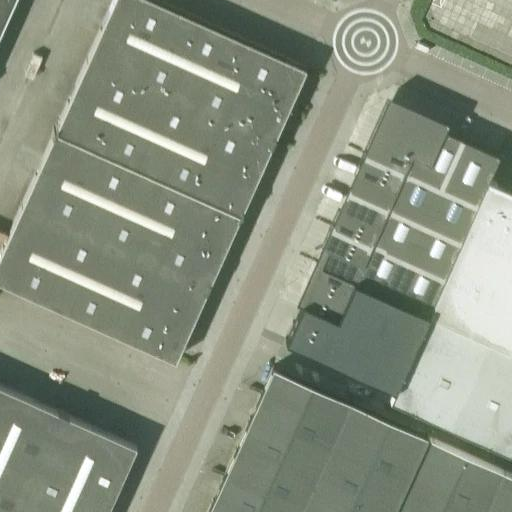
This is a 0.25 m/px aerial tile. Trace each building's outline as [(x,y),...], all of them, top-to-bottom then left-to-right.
[(0,0),(0,27),(12,0),(0,0)] [(305,66),(157,0),(112,0),(57,124),(56,124),(55,127),(53,127),(52,129),(54,129),(52,133),(53,134),(0,251),(0,278),(174,357),(205,289),(210,279),(209,279),(237,216),(238,217),(240,213),(241,213),(242,211),(241,211),(242,207),(242,206),(270,144),(271,144),(275,134),(274,134),(305,66)] [(285,338),(393,387),(486,180),(499,152),(390,104),(376,134),(375,134),(366,154),(367,154),(285,338)] [(511,191),(486,180),(393,387),(395,387),(389,399),(509,452),(511,444),(511,191)] [(511,511),(511,472),(273,364),(206,511),(511,511)] [(0,511),(104,511),(136,444),(67,413),(68,412),(58,408),(58,409),(0,382),(0,511)]
